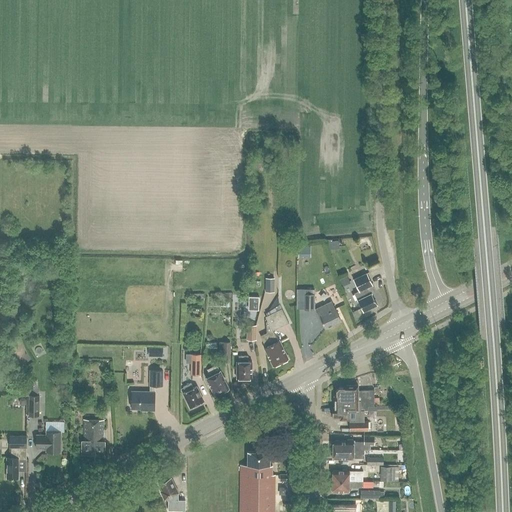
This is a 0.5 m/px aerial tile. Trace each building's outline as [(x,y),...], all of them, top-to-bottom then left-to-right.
[(377,305),(371,294),(370,294),(367,288),(373,285),(367,273),(353,280),(359,291),(354,294),(357,300),(358,300),(363,311),(377,305)] [(345,284),(352,282),(351,276),(343,278),(345,284)] [(266,292),(274,292),(275,278),(266,278),(266,292)] [(305,294),(304,310),(315,310),(315,294),(305,294)] [(249,296),(248,310),(259,310),(260,296),(249,296)] [(341,320),(335,308),(338,307),(335,300),(316,309),(320,316),(319,316),(325,328),(341,320)] [(266,333),(281,364),(287,361),(287,359),(288,359),(279,340),(278,341),(273,330),(288,323),(289,323),(282,309),(280,305),(266,314),(267,316),(265,317),(267,321),(266,322),(266,333)] [(6,313),(10,319),(18,313),(14,307),(6,313)] [(257,340),(257,325),(247,325),(247,340),(257,340)] [(281,364),(266,333),(260,336),(265,347),(264,348),(273,366),(274,365),(275,367),(281,364)] [(219,342),(219,353),(224,353),(224,362),(231,362),(231,342),(219,342)] [(191,354),(191,375),(201,375),(201,355),(191,354)] [(252,379),(252,361),(248,361),(248,356),(239,356),(239,361),(237,361),(237,379),(252,379)] [(206,378),(215,396),(228,389),(220,371),(217,365),(207,370),(210,376),(206,378)] [(132,391),(132,401),(130,400),(130,405),(131,405),(131,409),(144,409),(144,410),(154,411),(155,392),(154,392),(155,386),(162,386),(163,371),(150,371),(150,386),(150,392),(132,391)] [(183,394),(190,408),(204,401),(197,387),(193,388),(191,383),(183,387),(186,392),(183,394)] [(334,395),(334,404),(343,404),(343,401),(358,401),(360,401),(360,410),(363,410),(368,410),(368,406),(374,406),(374,402),(374,390),(368,390),(358,391),(358,385),(344,385),(344,387),(339,387),(336,390),(336,395),(334,395)] [(26,396),(29,396),(30,416),(40,416),(40,395),(38,395),(38,389),(26,389),(26,396)] [(332,409),(332,418),(340,418),(340,420),(349,420),(350,431),(362,431),(369,430),(369,421),(363,421),(363,410),(360,410),(360,401),(358,401),(343,401),(343,404),(334,404),(334,409),(332,409)] [(82,453),(104,455),(105,442),(103,442),(103,420),(84,420),(84,441),(82,441),(82,453)] [(60,452),(61,432),(46,432),(46,435),(37,435),(37,448),(46,448),(46,452),(60,452)] [(27,436),(9,436),(9,448),(10,448),(10,458),(7,458),(7,478),(18,478),(18,460),(26,460),(27,436)] [(333,448),(333,450),(364,450),(364,445),(374,445),(374,436),(364,436),(364,442),(354,442),(354,441),(353,441),(353,440),(347,440),(347,441),(333,441),(333,442),(332,442),(332,448),(333,448)] [(364,450),(333,450),(333,451),(332,451),(332,457),(333,457),(333,459),(347,459),(347,460),(353,460),(353,459),(354,459),(354,458),(364,458),(364,450)] [(239,511),(274,511),(275,475),(272,475),(272,465),(270,465),(270,452),(248,451),(247,465),(241,465),(239,511)] [(381,467),(381,481),(399,481),(399,467),(381,467)] [(333,471),(333,481),(359,481),(363,481),(363,471),(349,471),(347,471),(347,470),(343,470),(343,471),(333,471)] [(168,510),(169,510),(168,511),(178,511),(185,511),(185,500),(178,500),(178,493),(171,478),(159,484),(163,491),(161,492),(164,499),(167,498),(168,501),(168,510)] [(333,481),(333,491),(342,492),(342,493),(347,493),(347,492),(349,492),(349,488),(359,488),(359,487),(363,487),(363,481),(359,481),(333,481)] [(361,490),(361,498),(366,498),(366,502),(381,502),(381,498),(381,492),(381,490),(361,490)] [(396,511),(397,501),(389,501),(388,511),(396,511)]
